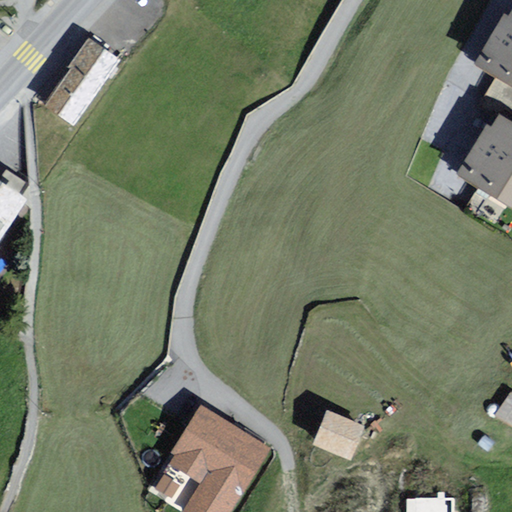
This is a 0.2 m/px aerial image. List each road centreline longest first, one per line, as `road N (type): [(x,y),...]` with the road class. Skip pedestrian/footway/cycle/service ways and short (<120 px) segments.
road 1 (unknown): [(347,0),(309,81),(245,129),(184,303),(191,362),(260,418),(281,446),(293,511)]
road 2 (tertiary): [(0,90),(81,0)]
